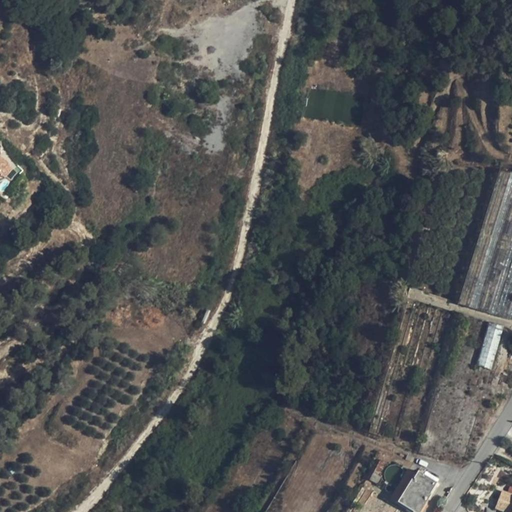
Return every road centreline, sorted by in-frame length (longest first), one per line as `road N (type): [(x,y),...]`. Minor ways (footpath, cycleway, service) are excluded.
road 1 (track): [(76,511),(178,391),(224,303),(290,0)]
road 2 (residential): [(511,399),(445,511)]
